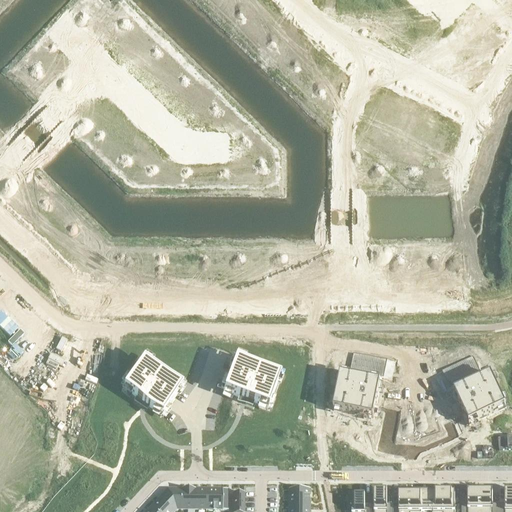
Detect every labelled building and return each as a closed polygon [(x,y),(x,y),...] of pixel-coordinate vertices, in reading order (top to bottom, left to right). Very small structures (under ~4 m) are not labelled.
[(225,0),(223,2),(228,6),(232,2),(240,11),(250,0),(225,0)] [(258,0),(250,0),(240,11),(249,19),(245,23),(250,27),(259,18),(254,14),(263,4),(258,0)] [(331,0),(314,0),(324,10),(332,1),(331,0)] [(332,1),(324,10),(335,21),(344,12),(336,4),(332,1)] [(364,14),(356,31),(365,35),(373,19),(364,14)] [(271,15),(256,31),(267,41),(282,25),(271,15)] [(373,19),(365,35),(375,40),(382,23),(373,19)] [(382,23),(375,40),(384,44),(392,28),(382,23)] [(282,25),(267,41),(278,51),(293,36),(282,25)] [(493,26),(488,35),(504,44),(509,35),(493,26)] [(127,37),(116,49),(122,55),(124,54),(132,62),(142,51),(138,47),(144,41),(131,28),(125,35),(127,37)] [(392,28),(384,44),(395,50),(403,34),(392,28)] [(403,34),(395,50),(407,56),(415,39),(403,34)] [(488,35),(483,44),(499,53),(504,44),(488,35)] [(415,39),(407,56),(416,60),(424,44),(415,39)] [(290,49),(282,58),(286,62),(290,58),(299,67),(313,53),(304,44),(295,53),(290,49)] [(424,44),(416,60),(425,64),(433,48),(424,44)] [(483,44),(478,53),(494,62),(499,53),(483,44)] [(433,48),(425,64),(435,69),(443,53),(433,48)] [(313,53),(299,67),(308,76),(304,80),(309,84),(317,75),(313,71),(322,61),(313,53)] [(478,53),(473,62),(489,71),(494,62),(478,53)] [(45,54),(39,61),(45,67),(52,60),(45,54)] [(52,60),(45,67),(52,73),(58,67),(52,60)] [(39,61),(32,68),(38,74),(45,67),(39,61)] [(468,71),(472,73),(484,80),(489,71),(473,62),(468,71)] [(458,65),(452,77),(466,84),(472,73),(468,71),(459,65),(458,65)] [(45,67),(38,74),(45,80),(52,73),(45,67)] [(32,68),(25,75),(32,81),(38,74),(32,68)] [(321,78),(312,87),(317,92),(320,88),(329,97),(345,81),(336,72),(325,83),(321,78)] [(472,73),(466,84),(478,90),(484,80),(472,73)] [(38,74),(32,81),(38,87),(45,80),(38,74)] [(25,75),(19,81),(25,88),(32,81),(25,75)] [(32,81),(25,88),(32,94),(38,87),(32,81)] [(113,126),(96,144),(102,149),(107,143),(117,152),(138,131),(128,121),(118,131),(113,126)] [(17,193),(6,203),(15,212),(31,195),(22,187),(26,184),(21,179),(12,188),(17,193)] [(31,195),(15,212),(23,220),(34,209),(38,214),(47,204),(43,200),(39,204),(31,195)] [(46,224),(37,233),(46,241),(60,227),(51,218),(55,215),(50,210),(41,219),(46,224)] [(60,227),(46,241),(54,249),(63,240),(68,245),(76,235),(72,231),(68,235),(60,227)] [(80,239),(65,255),(75,265),(90,249),(80,239)] [(90,249),(75,265),(86,275),(101,260),(90,249)] [(164,256),(164,271),(170,271),(170,278),(180,278),(180,260),(170,260),(170,256),(164,256)] [(239,260),(239,278),(250,278),(250,271),(256,271),(256,267),(256,256),(250,256),(250,260),(239,260)] [(125,259),(125,280),(140,280),(140,259),(125,259)] [(140,259),(140,280),(155,280),(155,259),(140,259)] [(262,259),(262,271),(269,271),(269,284),(280,284),(280,264),(269,264),(269,259),(262,259)] [(280,264),(280,284),(291,284),(291,271),(298,271),(298,259),(291,259),(291,264),(280,264)] [(301,259),(301,271),(307,271),(307,286),(320,286),(320,263),(307,263),(307,259),(301,259)] [(180,278),(180,279),(190,279),(190,260),(180,260),(180,278)] [(190,260),(190,279),(200,279),(200,278),(200,260),(190,260)] [(200,260),(200,278),(210,278),(210,260),(200,260)] [(210,260),(210,278),(210,279),(219,279),(219,260),(210,260)] [(219,260),(219,279),(229,278),(229,260),(219,260)] [(239,260),(229,260),(229,278),(239,278),(239,260)] [(384,367),(385,361),(353,354),(352,361),(351,365),(350,372),(381,378),(383,371),(384,367)] [(480,374),(478,368),(476,364),(473,358),(444,372),(447,378),(448,382),(451,388),(480,374)] [(252,407),(253,404),(268,409),(280,377),(235,361),(223,393),(246,402),(245,405),(252,407)] [(123,390),(136,399),(134,402),(140,406),(142,403),(162,417),(182,389),(143,362),(123,390)] [(341,377),(334,412),(361,417),(374,420),(380,385),(341,377)] [(482,389),(446,406),(461,438),(497,421),(482,389)] [(499,505),(498,511),(511,511),(511,489),(511,490),(511,492),(505,492),(505,505),(499,505)] [(158,500),(171,511),(176,511),(177,511),(180,511),(180,490),(167,490),(158,500)] [(180,490),(180,511),(195,511),(195,490),(180,490)] [(195,490),(195,511),(207,511),(207,490),(195,490)] [(222,490),(207,490),(207,511),(222,511),(222,507),(222,503),(222,499),(222,494),(222,490)] [(289,508),(311,508),(311,490),(289,490),(289,508)] [(374,490),(373,511),(393,511),(393,505),(387,505),(387,492),(381,492),(381,490),(374,490)] [(420,492),(420,511),(432,511),(433,490),(425,490),(425,492),(420,492)] [(432,511),(443,511),(444,492),(439,492),(439,490),(433,490),(432,511)] [(461,505),(461,511),(480,511),(480,490),(468,490),(468,505),(461,505)] [(480,490),(480,511),(498,511),(499,505),(493,505),(493,492),(486,492),(486,490),(480,490)] [(399,492),(398,511),(409,511),(410,494),(405,494),(405,492),(399,492)] [(410,494),(409,511),(420,511),(420,492),(415,492),(415,494),(410,494)] [(454,511),(455,492),(444,492),(443,511),(454,511)] [(243,511),(244,494),(232,494),(231,511),(243,511)] [(365,495),(350,495),(350,503),(352,503),(351,511),(370,511),(371,506),(365,506),(365,495)] [(150,509),(152,511),(171,511),(158,500),(150,509)]
